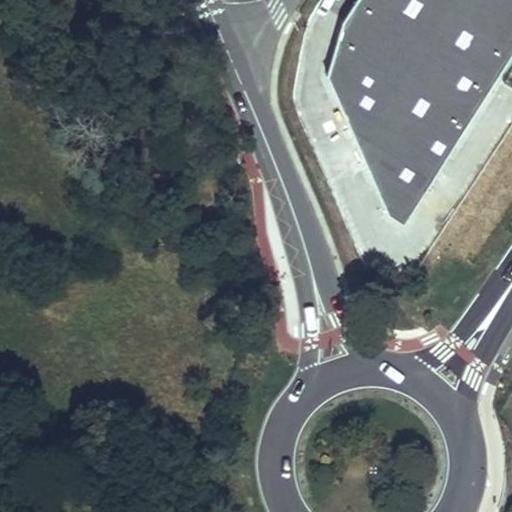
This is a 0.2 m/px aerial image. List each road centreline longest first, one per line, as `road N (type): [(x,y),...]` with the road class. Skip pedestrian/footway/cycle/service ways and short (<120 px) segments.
road 1 (secondary): [(228,54),(310,267)]
road 2 (secondary): [(312,384),(281,422),(275,446),(288,511)]
road 3 (secondary): [(457,424),(502,304)]
road 4 (secondary): [(502,304),(475,318),(453,344),(397,369)]
